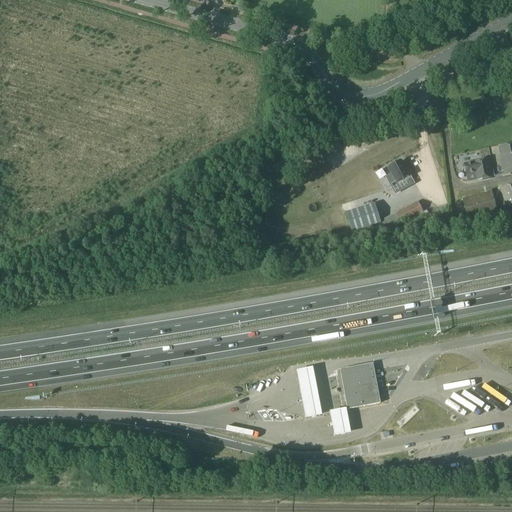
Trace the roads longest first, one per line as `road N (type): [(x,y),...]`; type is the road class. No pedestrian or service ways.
road 1 (motorway): [(511,264),(0,352)]
road 2 (motorway): [(0,378),(511,291)]
road 3 (secondary): [(473,41),(358,97),(339,91),(295,44),(232,24)]
road 4 (motorway): [(0,415),(148,420)]
